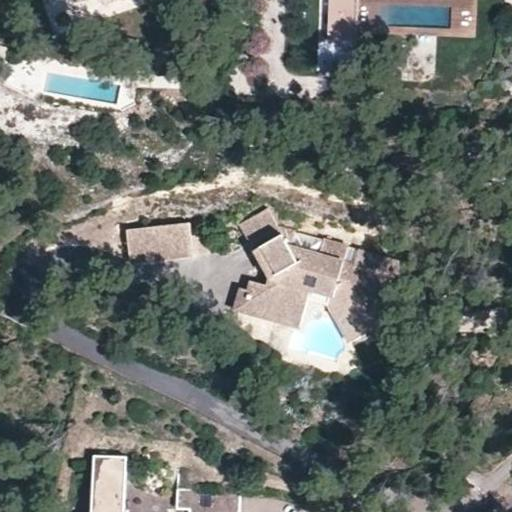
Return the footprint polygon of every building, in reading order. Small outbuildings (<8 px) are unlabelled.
[(328,0),(327,35),(354,37),(355,0),(328,0)] [(292,245),(295,233),(276,227),(265,210),(240,224),(269,278),(266,285),(249,281),(246,290),(238,288),(233,310),(298,327),(305,299),(309,291),(333,297),(337,284),(344,285),(343,291),(356,315),(376,304),(392,294),(387,283),(402,275),(395,259),(357,249),(354,262),(344,260),(348,246),(322,239),(319,252),(292,245)] [(186,221),(125,229),(127,261),(190,254),(186,221)] [(322,239),(295,233),(292,245),(319,252),(322,239)] [(357,249),(348,246),(344,260),(354,262),(357,249)] [(309,291),(305,299),(327,305),(349,340),(383,320),(376,304),(356,315),(343,291),(344,285),(337,284),(333,297),(309,291)] [(128,511),(129,454),(97,453),(96,511),(241,511),(243,456),(178,454),(177,511),(194,511),(193,511),(128,511)] [(148,493),(129,482),(128,511),(193,511),(194,511),(177,511),(177,508),(163,507),(163,493),(148,493)]
